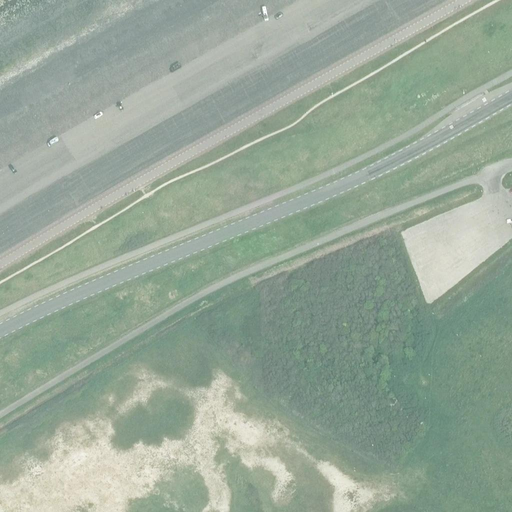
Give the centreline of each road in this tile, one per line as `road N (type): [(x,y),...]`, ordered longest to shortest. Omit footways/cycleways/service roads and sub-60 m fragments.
road 1 (secondary): [(0,335),(358,178),(511,95)]
road 2 (unclassified): [(464,0),(0,269)]
